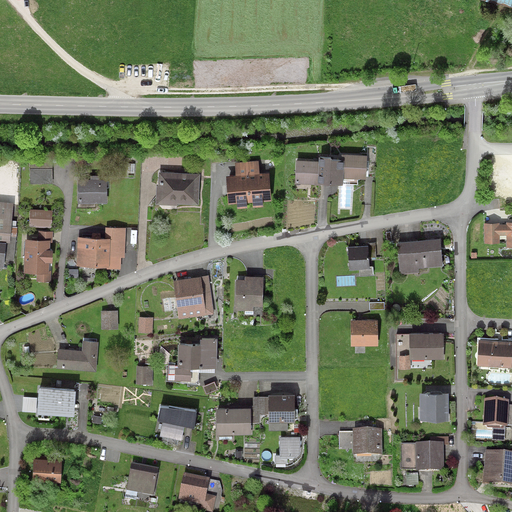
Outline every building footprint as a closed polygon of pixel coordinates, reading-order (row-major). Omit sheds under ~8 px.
[(357,186),(358,178),(364,178),(365,158),(342,156),(342,161),(330,161),(330,159),(329,183),(341,184),(357,186)] [(295,182),(319,184),(319,182),(329,183),(330,159),(320,158),(319,163),(296,162),(295,182)] [(29,169),(29,184),(49,184),(49,169),(29,169)] [(196,203),(197,176),(160,174),(159,199),(176,200),(176,202),(196,203)] [(268,199),(266,175),(228,178),(230,202),(268,199)] [(93,203),(103,203),(103,183),(77,183),(76,203),(93,204),(93,203)] [(0,203),(0,240),(9,241),(12,204),(0,203)] [(49,227),(50,212),(30,211),(29,226),(49,227)] [(508,245),(511,245),(511,224),(508,225),(508,227),(496,227),(496,225),(485,225),(486,242),(497,241),(496,234),(508,234),(508,245)] [(106,266),(106,256),(122,257),(122,241),(107,240),(107,239),(79,238),(78,265),(106,266)] [(46,272),(47,261),(50,261),(50,251),(47,251),(47,242),(26,241),(25,271),(46,272)] [(439,242),(420,244),(420,242),(397,244),(399,267),(416,266),(416,267),(441,265),(439,242)] [(369,268),(368,258),(375,258),(374,243),(367,244),(367,248),(347,249),(349,269),(369,268)] [(253,304),(261,304),(262,280),(252,279),(252,283),(236,283),(235,308),(245,308),(245,314),(253,314),(253,304)] [(211,281),(177,285),(181,314),(214,310),(211,281)] [(102,329),(116,328),(116,312),(101,312),(102,329)] [(376,345),(376,322),(351,322),(351,345),(376,345)] [(431,358),(441,358),(441,335),(396,335),(396,381),(432,381),(431,358)] [(213,367),(214,367),(215,339),(201,339),(201,345),(179,344),(179,366),(168,366),(167,380),(181,380),(181,384),(196,384),(196,369),(187,369),(188,366),(213,367)] [(96,343),(83,342),(82,352),(63,351),(62,364),(61,367),(94,370),(96,343)] [(478,364),(509,366),(510,343),(479,342),(478,364)] [(137,371),(137,383),(146,384),(146,371),(137,371)] [(49,411),(72,413),(73,391),(39,389),(38,408),(49,409),(49,411)] [(429,393),(426,393),(421,398),(421,409),(425,412),(425,419),(445,419),(445,394),(430,394),(429,393)] [(268,420),(293,420),(293,396),(268,397),(268,398),(258,399),(258,406),(258,415),(268,415),(268,420)] [(493,430),(495,426),(511,426),(511,407),(506,407),(506,404),(486,403),(484,425),(487,430),(493,430)] [(178,440),(181,424),(193,426),(195,411),(183,409),(167,406),(167,407),(159,406),(157,419),(165,421),(162,435),(167,436),(167,437),(172,438),(172,439),(178,440)] [(249,423),(259,423),(258,415),(258,406),(248,406),(248,410),(217,410),(217,432),(218,432),(218,440),(231,439),(231,434),(249,433),(249,423)] [(378,452),(378,434),(354,434),(354,436),(338,436),(338,450),(355,450),(355,452),(378,452)] [(292,457),(298,452),(298,438),(280,438),(280,457),(275,457),(275,463),(285,463),(285,455),(292,457)] [(401,470),(440,470),(440,449),(401,450),(401,470)] [(511,485),(511,457),(487,455),(485,472),(490,472),(489,483),(511,485)] [(59,481),(60,461),(33,459),(32,480),(59,481)] [(152,495),(157,473),(131,468),(127,490),(152,495)] [(407,476),(407,486),(416,486),(416,475),(407,476)] [(203,505),(207,484),(184,479),(179,500),(203,505)]
